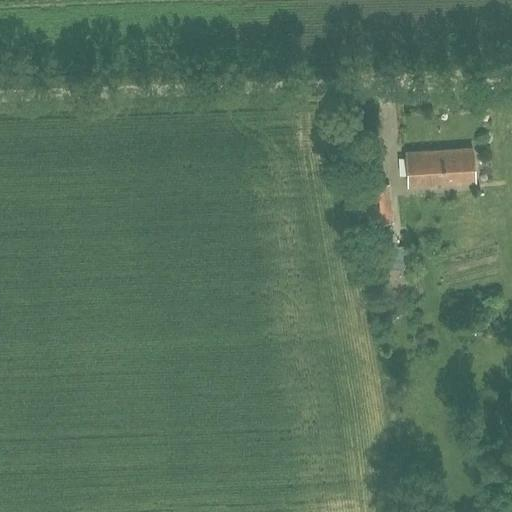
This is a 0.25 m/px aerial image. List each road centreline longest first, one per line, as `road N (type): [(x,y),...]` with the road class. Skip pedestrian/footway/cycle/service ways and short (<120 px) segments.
road 1 (unclassified): [(383,85),(0,99)]
road 2 (track): [(511,82),(383,85)]
